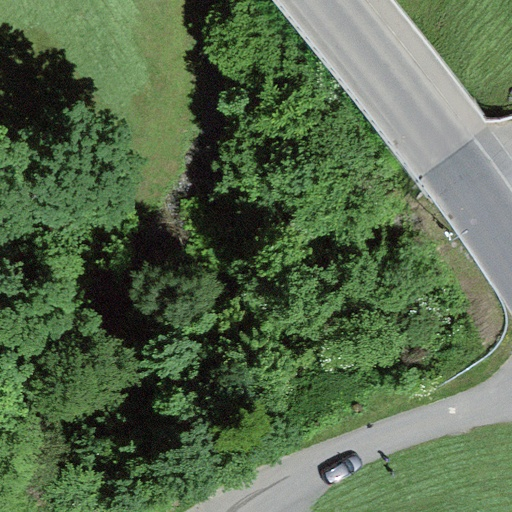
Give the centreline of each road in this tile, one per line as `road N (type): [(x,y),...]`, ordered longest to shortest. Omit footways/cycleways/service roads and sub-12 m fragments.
road 1 (track): [(251,511),(326,461),(388,450),(511,399)]
road 2 (tertiary): [(327,0),(489,203)]
